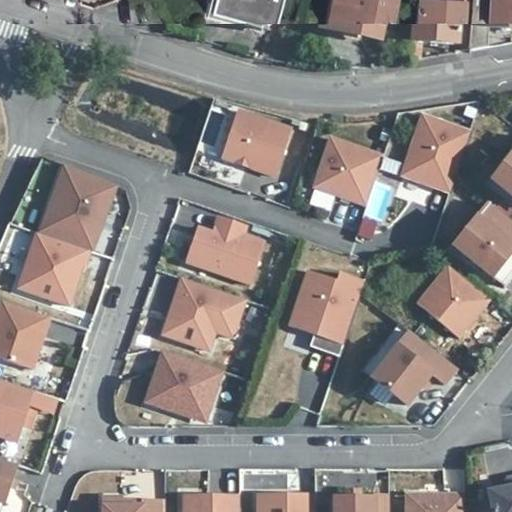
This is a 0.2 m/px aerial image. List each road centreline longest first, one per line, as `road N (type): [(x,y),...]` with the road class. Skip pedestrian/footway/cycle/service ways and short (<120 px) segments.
road 1 (residential): [(469,423),(443,454),(114,453),(92,445),(87,433),(166,184)]
road 2 (residential): [(511,68),(437,85),(334,93),(261,84),(124,45)]
road 3 (residential): [(166,184),(347,242)]
road 4 (residential): [(166,184),(53,138),(40,121)]
